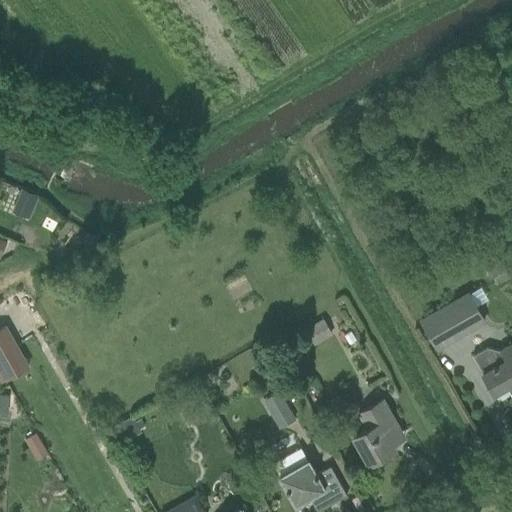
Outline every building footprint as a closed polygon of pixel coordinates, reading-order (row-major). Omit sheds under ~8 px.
[(11,210),(30,217),(39,193),(20,186),(11,210)] [(91,246),(95,237),(87,232),(82,242),(91,246)] [(511,275),(511,268),(506,258),(488,268),(497,284),(511,275)] [(437,348),(485,321),(468,290),(420,318),(437,348)] [(305,329),(314,344),(333,334),(324,318),(305,329)] [(0,378),(28,367),(9,321),(0,324),(0,378)] [(483,373),(494,393),(507,386),(511,395),(511,341),(498,349),(487,346),(473,355),(484,372),(483,373)] [(356,434),(371,462),(395,449),(390,439),(402,432),(384,399),(360,413),(368,427),(356,434)] [(296,418),(286,400),(268,411),(279,428),(296,418)] [(136,421),(132,415),(113,425),(122,442),(142,432),(140,428),(145,425),(141,418),(136,421)] [(30,447),(40,441),(35,433),(25,439),(30,447)] [(280,476),(295,505),(310,497),(313,504),(328,496),(332,503),(347,495),(331,466),(318,473),(310,459),(280,476)] [(205,511),(195,494),(173,507),(175,511),(205,511)]
